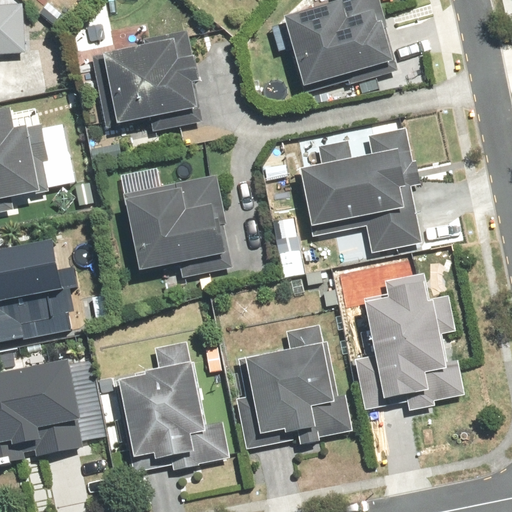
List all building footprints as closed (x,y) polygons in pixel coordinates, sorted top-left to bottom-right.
[(396,74),(373,0),(330,0),(333,7),(278,24),(298,92),(342,79),(345,90),(355,87),(358,97),(380,90),(377,81),(396,74)] [(0,59),(23,59),(21,8),(0,9),(0,59)] [(200,127),(184,33),(144,40),(146,50),(98,58),(110,131),(147,125),(149,136),(200,127)] [(0,218),(13,217),(10,202),(45,196),(40,166),(48,165),(41,128),(7,134),(4,117),(0,117),(0,218)] [(351,163),(348,143),(318,148),(321,165),(295,171),(308,243),(337,237),(341,255),(370,249),(371,257),(418,249),(408,192),(416,190),(405,132),(363,140),(367,160),(351,163)] [(181,271),(184,283),(231,275),(215,180),(119,198),(133,279),(181,271)] [(0,348),(16,345),(8,308),(56,298),(45,245),(0,254),(0,348)] [(298,253),(276,258),(282,280),(303,275),(298,253)] [(386,304),(360,309),(380,407),(401,403),(405,421),(435,415),(433,404),(465,398),(457,361),(446,363),(441,339),(459,336),(451,299),(426,304),(421,280),(383,288),(386,304)] [(288,353),(236,362),(251,441),(272,437),(277,457),(355,442),(346,399),(336,401),(325,345),(320,346),(317,329),(284,335),(288,353)] [(156,371),(112,380),(128,464),(144,461),(145,469),(167,465),(170,478),(231,466),(223,422),(198,426),(183,346),(152,351),(156,371)] [(63,367),(0,378),(0,471),(80,457),(63,367)]
